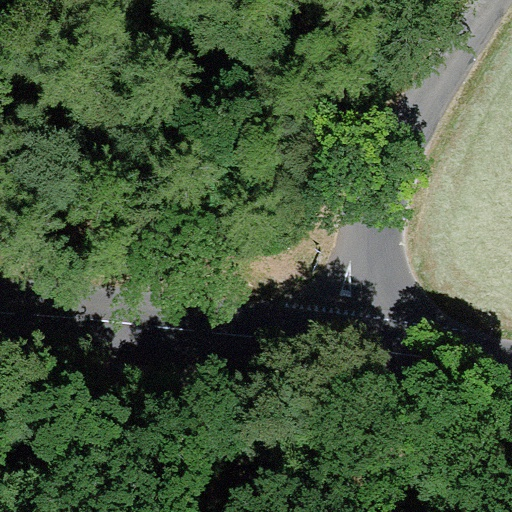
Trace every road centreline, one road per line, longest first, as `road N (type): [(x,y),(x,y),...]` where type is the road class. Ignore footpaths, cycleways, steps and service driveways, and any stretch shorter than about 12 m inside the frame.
road 1 (unclassified): [(490,0),(383,177),(364,350)]
road 2 (tertiary): [(364,350),(0,315)]
road 3 (tertiary): [(511,372),(364,350)]
